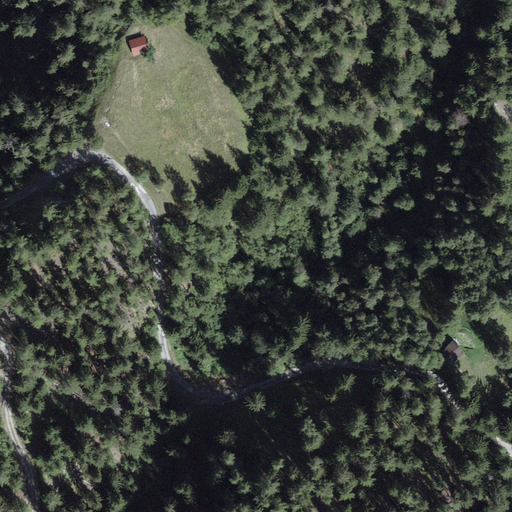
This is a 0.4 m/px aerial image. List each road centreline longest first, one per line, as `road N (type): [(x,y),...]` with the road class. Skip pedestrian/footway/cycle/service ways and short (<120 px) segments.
road 1 (unclassified): [(0,204),(85,157),(131,179),(155,228),(166,357),(191,394),(213,398),(336,361),(419,370),(441,381),(482,430),(511,450)]
road 2 (track): [(0,338),(9,359),(10,419),(35,511)]
